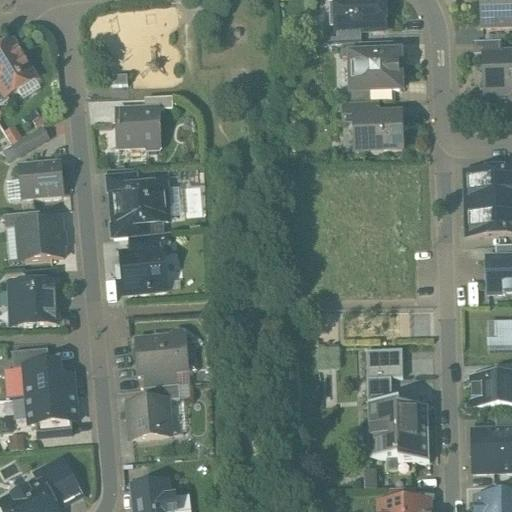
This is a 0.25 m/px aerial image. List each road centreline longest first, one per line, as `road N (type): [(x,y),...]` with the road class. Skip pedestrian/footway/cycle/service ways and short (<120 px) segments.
road 1 (residential): [(59,0),(112,511)]
road 2 (residential): [(445,145),(454,511)]
road 3 (residential): [(445,145),(437,129),(436,22),(427,0)]
